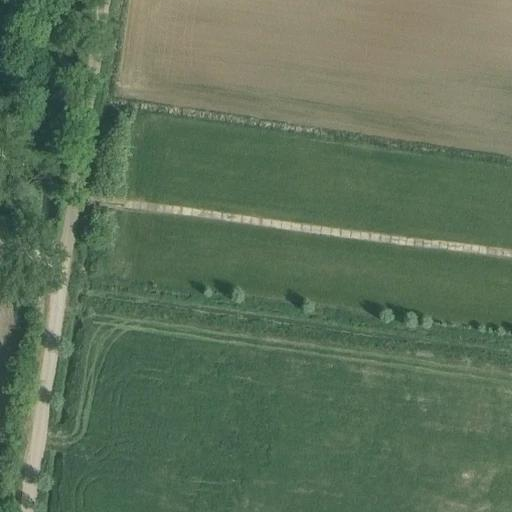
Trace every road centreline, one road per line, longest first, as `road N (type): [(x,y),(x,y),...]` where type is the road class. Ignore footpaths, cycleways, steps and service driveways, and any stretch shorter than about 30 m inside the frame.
road 1 (track): [(60,277),(100,0)]
road 2 (unclassified): [(27,511),(60,277)]
